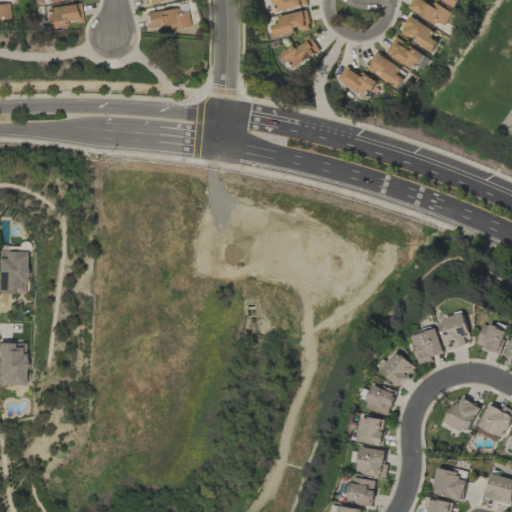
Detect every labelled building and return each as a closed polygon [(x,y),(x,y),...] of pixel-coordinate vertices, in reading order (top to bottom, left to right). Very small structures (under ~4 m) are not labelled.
[(271,0),(275,13),(307,4),(305,0),(271,0)] [(453,12),(435,2),(433,6),(422,0),(412,0),(408,8),(444,29),(453,12)] [(441,0),(456,8),(460,0),(441,0)] [(48,27),(66,25),(66,22),(81,20),(79,3),(45,8),(48,27)] [(0,19),(8,18),(8,7),(0,6),(0,25),(0,19)] [(186,10),(178,12),(178,7),(145,12),(148,27),(166,24),(167,29),(189,25),(186,10)] [(273,38),(310,29),(305,10),(277,17),(278,23),(270,25),(273,38)] [(400,34),(433,52),(441,36),(408,18),(400,34)] [(290,68),(319,53),(311,37),(281,52),(290,68)] [(411,48),(395,38),(385,53),(414,71),(423,55),(411,48)] [(366,68),(396,89),(404,78),(397,73),(400,68),(376,52),(366,68)] [(360,77),(347,66),(337,77),(364,98),(376,83),(363,73),(360,77)] [(0,251),(0,292),(24,293),(24,252),(0,251)] [(447,349),(473,343),(467,314),(441,320),(447,349)] [(500,354),(509,331),(486,322),(477,345),(500,354)] [(445,353),(438,329),(413,336),(420,364),(435,361),(434,356),(445,353)] [(24,343),(0,342),(0,384),(23,385),(24,343)] [(381,370),(400,387),(417,368),(399,351),(381,370)] [(366,408),(389,415),(396,393),(374,386),(366,408)] [(481,408),(457,395),(443,422),(467,434),(481,408)] [(511,418),(511,410),(503,406),(501,410),(490,404),(478,427),(502,439),(511,418)] [(386,420),(362,416),(358,442),(382,446),(386,420)] [(385,477),(388,450),(361,447),(358,474),(385,477)] [(433,494),(463,501),(468,481),(459,479),(460,473),(439,468),(433,494)] [(485,498),(510,504),(511,496),(511,478),(491,474),(485,498)] [(372,505),(376,480),(352,477),(349,502),(372,505)] [(452,511),(454,504),(430,498),(426,511),(452,511)]
